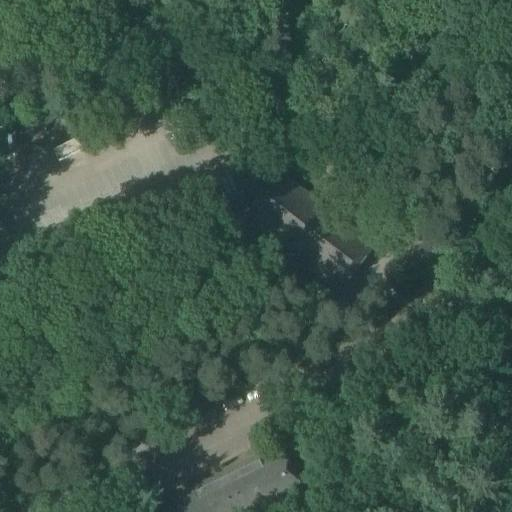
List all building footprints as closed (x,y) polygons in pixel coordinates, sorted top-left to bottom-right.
[(45,121),(36,121),(19,121),(20,135),(46,134),(45,121)] [(72,122),(63,122),(54,122),(54,132),(72,132),(72,122)] [(82,153),(76,142),(53,153),(58,165),(82,153)] [(339,290),(371,247),(278,176),(246,218),(339,290)] [(28,237),(54,290),(162,237),(136,184),(28,237)] [(277,450),(234,471),(174,501),(173,499),(172,499),(178,511),(268,511),(300,496),(301,498),(302,497),(278,447),(276,448),(277,450)]
